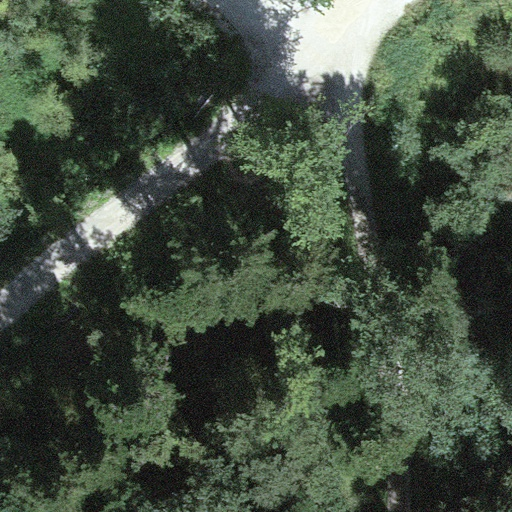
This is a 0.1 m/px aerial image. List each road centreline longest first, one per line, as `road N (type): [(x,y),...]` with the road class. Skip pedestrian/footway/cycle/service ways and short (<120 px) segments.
road 1 (track): [(385,511),(389,413),(340,93),(316,47)]
road 2 (track): [(0,311),(316,47)]
